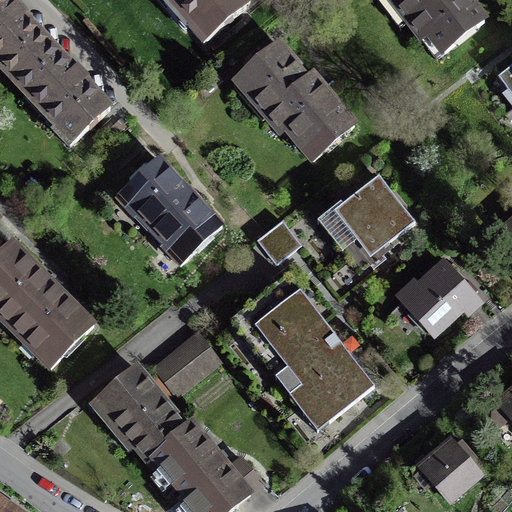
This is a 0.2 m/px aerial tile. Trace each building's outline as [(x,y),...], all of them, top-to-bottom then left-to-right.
[(0,0),(0,74),(10,85),(50,47),(5,0),(0,0)] [(157,0),(200,49),(247,9),(238,0),(157,0)] [(390,0),(423,41),(430,36),(445,55),(485,23),(466,0),(390,0)] [(50,47),(10,85),(70,149),(110,111),(50,47)] [(307,81),(277,47),(237,82),(282,134),(288,129),(301,144),(298,146),(313,163),(354,127),(311,78),(307,81)] [(511,69),(499,80),(511,97),(511,69)] [(221,228),(159,163),(119,201),(181,266),(221,228)] [(377,177),(329,214),(362,256),(368,252),(372,257),(390,243),(386,238),(391,233),(396,240),(415,225),(377,177)] [(259,242),(278,266),(302,247),(283,223),(259,242)] [(93,327),(12,246),(0,257),(0,313),(28,341),(29,339),(40,350),(37,354),(51,369),(93,327)] [(479,303),(445,266),(419,289),(416,285),(400,300),(433,336),(462,310),(467,315),(479,303)] [(329,424),(374,388),(297,290),(252,326),(329,424)] [(220,361),(199,336),(156,371),(159,374),(148,383),(164,403),(175,395),(177,397),(220,361)] [(148,383),(137,371),(94,407),(110,426),(114,423),(147,462),(191,425),(190,425),(186,429),(164,403),(148,383)] [(511,394),(498,407),(511,423),(511,394)] [(183,500),(193,511),(231,511),(263,486),(242,460),(229,471),(225,466),(227,465),(217,453),(215,455),(191,425),(147,462),(147,463),(153,458),(186,497),(183,500)] [(456,448),(452,443),(420,470),(448,502),(480,475),(465,458),(470,453),(462,443),(456,448)] [(16,511),(8,506),(7,507),(0,502),(0,511),(16,511)]
